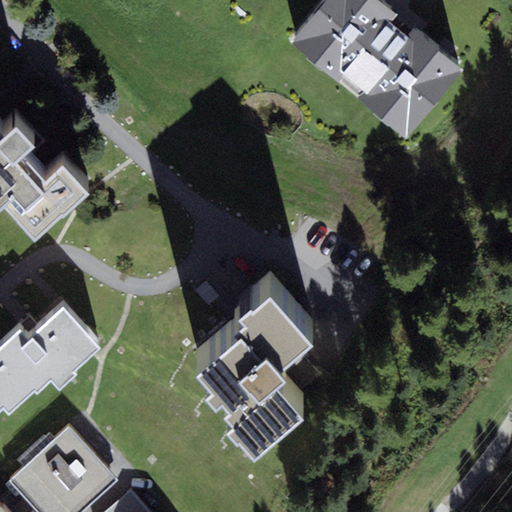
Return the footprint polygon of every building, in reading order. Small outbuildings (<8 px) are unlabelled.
[(403,17),(382,0),(331,0),(295,45),(346,87),(403,17)] [(458,62),(403,17),(346,87),(400,132),(458,62)] [(0,198),(3,196),(33,230),(89,182),(61,153),(43,172),(14,146),(32,131),(12,114),(2,121),(0,118),(0,198)] [(240,313),(194,350),(210,371),(203,377),(213,387),(221,381),(227,390),(223,396),(231,406),(226,411),(235,423),(240,422),(253,436),(303,394),(278,362),(284,356),(280,349),(312,323),(270,274),(252,291),(248,288),(239,296),(244,306),(240,313)] [(0,400),(2,398),(9,405),(33,383),(36,386),(51,373),(59,382),(78,364),(76,362),(101,339),(63,297),(29,328),(20,318),(0,336),(0,400)] [(77,511),(117,476),(72,425),(10,478),(42,511),(77,511)] [(12,511),(0,498),(0,511),(12,511)]
